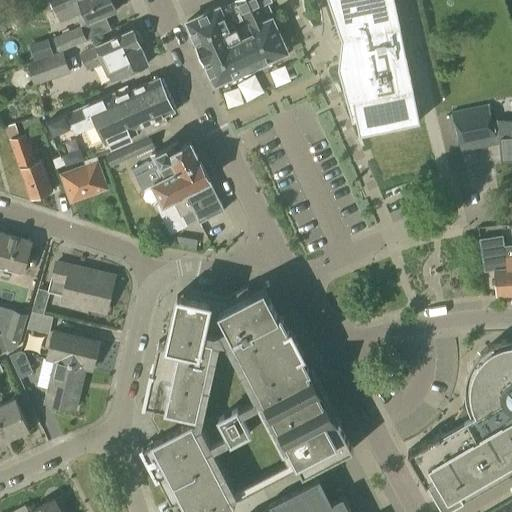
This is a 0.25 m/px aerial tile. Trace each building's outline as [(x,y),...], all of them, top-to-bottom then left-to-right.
[(49,0),(60,23),(68,19),(83,13),(88,24),(117,12),(111,0),(49,0)] [(220,4),(183,20),(213,87),(271,62),(272,63),(281,60),(281,57),(289,54),(272,15),(271,16),(265,3),(270,0),(233,0),(234,0),(221,6),(220,4)] [(394,0),(328,0),(342,41),(342,40),(345,51),(339,52),(337,66),(351,120),(356,119),(359,134),(420,121),(394,0)] [(80,27),(53,39),(59,53),(86,41),(80,27)] [(148,65),(139,45),(143,40),(138,31),(133,31),(132,30),(96,46),(96,47),(80,54),(87,70),(103,63),(111,81),(148,65)] [(63,51),(26,64),(33,86),(70,73),(63,51)] [(174,111),(159,78),(128,91),(126,87),(117,91),(120,96),(116,97),(114,92),(46,122),(61,156),(52,160),(55,169),(109,151),(145,135),(141,126),(174,111)] [(511,160),(511,120),(499,121),(499,123),(492,124),(488,105),(448,113),(455,152),(505,143),(506,161),(511,160)] [(27,136),(42,130),(37,117),(22,121),(27,136)] [(19,136),(15,124),(4,127),(19,168),(30,197),(52,190),(41,160),(36,162),(26,133),(19,136)] [(110,167),(154,148),(149,136),(105,155),(110,167)] [(162,203),(210,182),(191,142),(180,147),(177,141),(149,155),(152,161),(131,170),(141,190),(153,184),(162,203)] [(96,163),(95,158),(86,161),(88,166),(62,175),(71,201),(105,188),(97,163),(96,163)] [(447,201),(465,196),(460,176),(442,181),(447,201)] [(210,182),(162,203),(157,206),(170,233),(197,219),(199,223),(224,210),(218,198),(210,182)] [(0,268),(22,275),(23,271),(31,242),(0,233),(0,268)] [(511,256),(506,257),(502,235),(479,239),(483,272),(493,271),(495,296),(511,295),(511,256)] [(105,313),(113,280),(85,273),(85,270),(55,263),(49,291),(38,289),(27,329),(48,334),(53,317),(44,314),(49,291),(63,295),(61,302),(105,313)] [(238,494),(235,490),(214,448),(201,424),(220,340),(225,341),(256,400),(265,416),(282,450),(287,448),(292,457),(293,460),(294,460),(300,470),(303,477),(351,451),(352,452),(353,451),(339,425),(342,423),(312,366),(308,369),(301,356),(303,355),(291,330),(289,331),(281,315),(279,316),(264,288),(262,288),(262,289),(251,295),(247,288),(226,299),(188,291),(186,299),(176,297),(166,345),(158,343),(151,372),(150,372),(143,405),(152,407),(150,418),(160,438),(143,447),(142,446),(141,447),(156,476),(158,476),(170,499),(167,501),(172,511),(217,511),(233,504),(235,503),(232,497),(238,494)] [(19,341),(27,315),(12,311),(5,334),(1,333),(7,352),(16,349),(18,341),(19,341)] [(85,367),(85,368),(91,370),(98,341),(53,331),(47,358),(85,367)] [(511,339),(509,340),(500,342),(496,343),(492,346),(490,347),(486,350),(483,352),(480,355),(477,358),(475,360),(472,365),(471,368),(469,371),(468,375),(467,379),(466,382),(465,385),(465,388),(465,392),(465,396),(465,399),(464,402),(463,406),(463,408),(452,426),(453,426),(450,429),(447,431),(445,432),(441,436),(440,435),(408,453),(427,484),(428,483),(445,511),(511,472),(511,471),(511,339)] [(19,379),(33,373),(25,353),(19,351),(9,356),(19,379)] [(75,410),(85,368),(85,367),(47,358),(46,359),(55,361),(45,402),(75,410)] [(0,405),(0,423),(7,439),(29,430),(15,399),(0,405)] [(252,431),(238,403),(216,414),(230,442),(252,431)] [(327,504),(315,484),(259,511),(374,511),(361,508),(353,511),(350,511),(342,496),(327,504)] [(511,511),(511,498),(487,511),(511,511)] [(60,511),(54,499),(29,511),(27,511),(24,506),(12,511),(60,511)]
